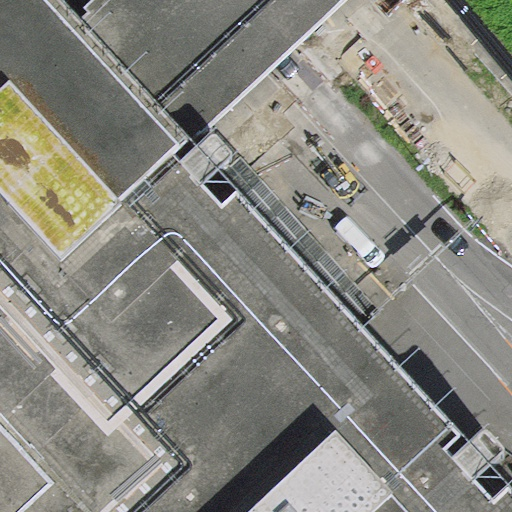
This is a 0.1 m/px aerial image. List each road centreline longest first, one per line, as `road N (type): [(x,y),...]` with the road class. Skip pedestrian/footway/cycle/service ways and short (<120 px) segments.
road 1 (unclassified): [(200,0),(504,319)]
road 2 (unclassified): [(511,206),(313,0)]
